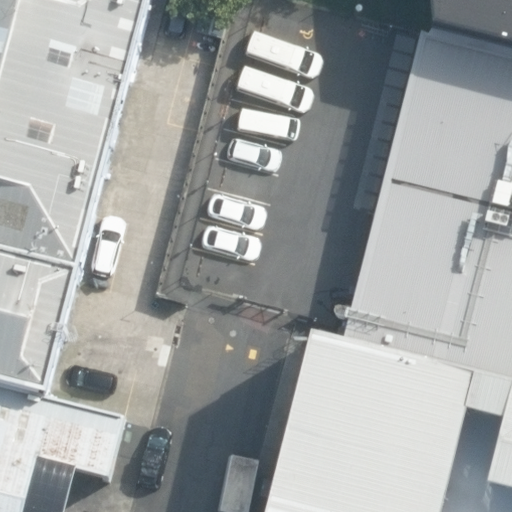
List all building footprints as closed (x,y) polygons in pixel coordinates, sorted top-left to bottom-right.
[(0,0),(0,382),(56,396),(153,0),(0,0)] [(511,45),(511,0),(435,0),(438,29),(511,45)] [(511,61),(415,40),(339,334),(511,373),(511,61)] [(511,511),(511,383),(320,339),(279,511),(511,511)] [(93,476),(110,409),(0,382),(0,511),(25,511),(38,462),(93,476)]
